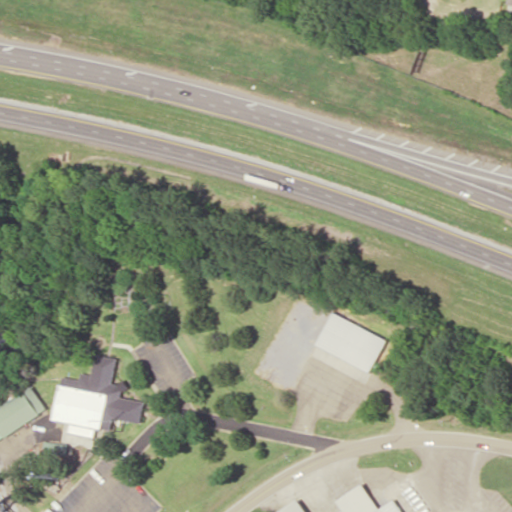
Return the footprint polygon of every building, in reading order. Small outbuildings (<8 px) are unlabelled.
[(372,371),(388,339),(335,311),(318,342),(372,371)] [(312,356),(367,380),(372,370),(317,345),(312,356)] [(56,417),(72,421),(70,431),(96,436),(98,426),(112,430),(115,416),(142,422),(146,400),(124,396),(131,390),(125,379),(119,383),(115,381),(116,375),(116,370),(118,357),(97,353),(92,381),(64,376),(56,417)] [(0,438),(49,408),(34,385),(0,408),(0,438)] [(404,511),(397,498),(380,508),(365,483),(339,498),(346,511),(310,511),(302,498),(278,511),(404,511)]
